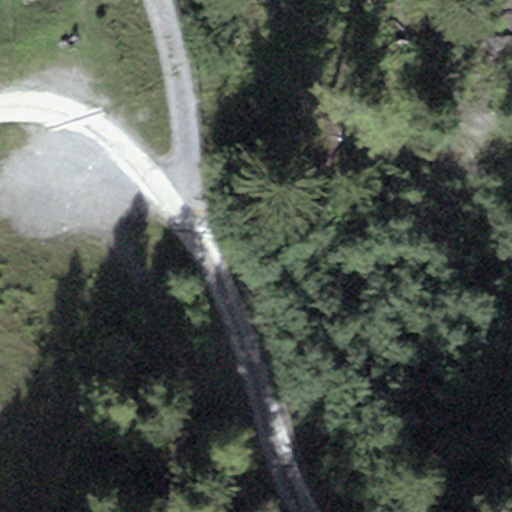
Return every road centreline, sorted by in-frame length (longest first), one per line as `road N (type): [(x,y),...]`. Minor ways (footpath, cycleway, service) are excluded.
road 1 (track): [(165,202),(199,251),(232,323),(302,511)]
road 2 (track): [(165,202),(183,162),(154,0)]
road 3 (track): [(0,107),(37,108),(84,125),(131,160),(165,202)]
